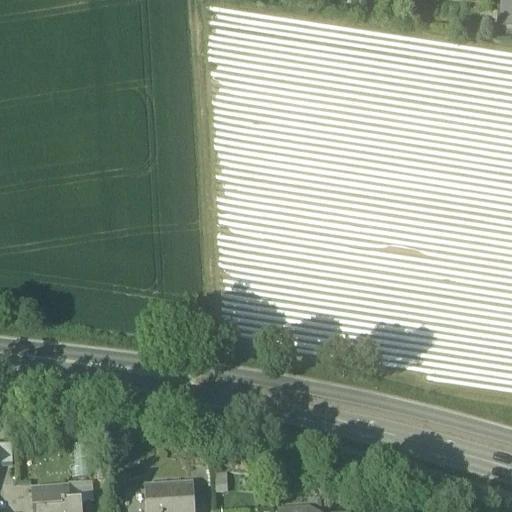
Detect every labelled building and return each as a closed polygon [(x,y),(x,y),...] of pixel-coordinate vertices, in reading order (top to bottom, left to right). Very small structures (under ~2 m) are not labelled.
[(319,0),(318,8),(332,10),(334,0),(340,1),(340,0),(319,0)] [(511,0),(503,0),(503,13),(511,13),(511,0)] [(511,13),(503,13),(502,25),(506,25),(505,34),(505,35),(511,35),(511,13)] [(0,451),(0,471),(12,471),(11,451),(0,451)] [(148,511),(192,511),(191,489),(154,491),(154,509),(149,510),(148,511)] [(81,511),(81,506),(66,507),(65,493),(31,494),(32,511),(81,511)]
